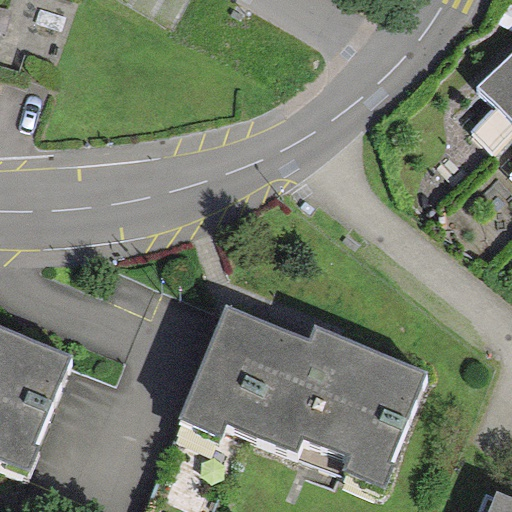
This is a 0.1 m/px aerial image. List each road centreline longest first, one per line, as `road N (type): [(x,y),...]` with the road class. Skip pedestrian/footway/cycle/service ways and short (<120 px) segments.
road 1 (residential): [(0,208),(104,205),(262,162),(310,137),(405,62)]
road 2 (residential): [(302,0),(405,62)]
